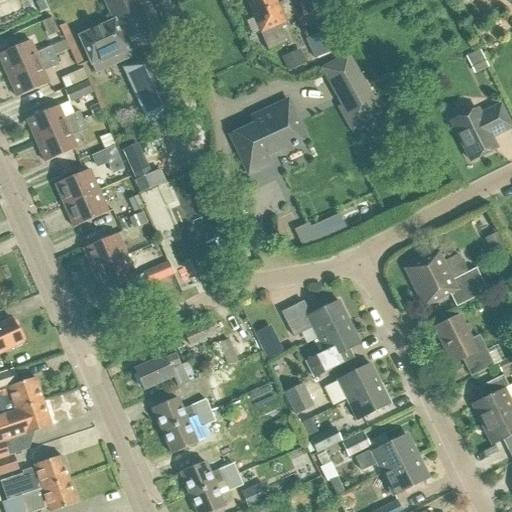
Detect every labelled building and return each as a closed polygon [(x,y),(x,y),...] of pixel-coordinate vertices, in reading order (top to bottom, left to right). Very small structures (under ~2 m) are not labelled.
[(102,0),(112,22),(78,37),(91,66),(95,73),(129,58),(122,43),(148,31),(134,0),(102,0)] [(287,0),(276,5),(274,0),(246,0),(245,1),(260,36),(285,25),(285,24),(298,18),(290,0),(287,0)] [(315,64),(337,54),(326,31),(305,41),(315,64)] [(0,61),(7,77),(54,56),(50,47),(35,54),(30,42),(0,54),(0,61)] [(287,73),(305,65),(298,50),(280,58),(287,73)] [(158,51),(154,53),(120,69),(146,124),(183,107),(158,51)] [(465,60),(472,75),(486,68),(479,53),(465,60)] [(347,54),(318,70),(340,107),(368,91),(347,54)] [(437,86),(461,69),(451,55),(427,72),(437,86)] [(58,66),(54,56),(7,77),(16,99),(48,85),(43,72),(58,66)] [(62,92),(67,104),(90,94),(85,83),(84,83),(77,69),(55,79),(60,92),(62,92)] [(374,78),(378,89),(394,84),(390,73),(374,78)] [(252,124),(231,133),(250,176),(271,166),(268,158),(306,140),(287,99),(248,116),(252,124)] [(448,119),(461,111),(455,102),(442,110),(448,119)] [(477,110),(451,122),(470,162),(496,149),(491,138),(511,128),(500,105),(479,116),(477,110)] [(57,107),(26,121),(35,142),(82,122),(78,112),(62,118),(57,107)] [(82,122),(35,142),(44,164),(76,150),(71,137),(86,130),(82,122)] [(104,151),(115,146),(109,133),(99,138),(104,151)] [(147,169),(136,144),(120,151),(131,176),(147,169)] [(90,157),(95,167),(118,157),(113,147),(90,157)] [(63,207),(98,192),(89,170),(54,186),(63,207)] [(98,192),(63,207),(73,229),(108,213),(98,192)] [(137,197),(127,202),(133,214),(143,210),(137,197)] [(302,251),(317,244),(308,224),(293,231),(302,251)] [(117,235),(82,250),(91,271),(126,256),(117,235)] [(438,253),(408,268),(419,291),(415,293),(423,308),(449,295),(456,307),(486,292),(475,270),(452,281),(438,253)] [(126,256),(91,271),(101,293),(136,278),(126,256)] [(149,285),(157,281),(170,276),(165,264),(143,273),(149,285)] [(303,302),(281,313),(293,338),(311,329),(316,339),(349,323),(338,302),(309,316),(303,302)] [(471,340),(459,316),(433,329),(451,365),(462,360),(470,377),(493,366),(485,352),(478,337),(471,340)] [(0,354),(23,344),(11,320),(0,325),(0,354)] [(184,335),(190,347),(216,334),(211,322),(184,335)] [(316,339),(323,352),(304,362),(313,380),(353,359),(349,350),(359,345),(349,323),(316,339)] [(215,337),(207,341),(216,360),(224,356),(215,337)] [(268,360),(282,352),(275,338),(261,346),(268,360)] [(497,346),(485,352),(493,366),(504,361),(497,346)] [(164,356),(134,370),(143,391),(169,379),(173,388),(186,382),(179,365),(181,364),(176,353),(165,358),(164,356)] [(379,385),(369,365),(336,381),(346,402),(379,385)] [(35,379),(16,385),(11,371),(0,374),(0,418),(43,404),(35,379)] [(481,400),(471,405),(481,426),(511,410),(511,385),(508,387),(502,376),(476,389),(481,400)] [(257,402),(269,398),(264,385),(252,389),(257,402)] [(283,395),(294,417),(314,407),(304,385),(283,395)] [(389,405),(379,385),(346,402),(356,422),(389,405)] [(176,399),(151,410),(161,432),(209,412),(204,400),(181,410),(176,399)] [(0,418),(0,460),(12,456),(28,451),(33,432),(51,426),(43,404),(0,418)] [(511,410),(481,426),(491,447),(502,441),(507,451),(511,461),(511,410)] [(214,422),(209,412),(161,432),(171,455),(196,444),(191,432),(214,422)] [(308,454),(311,452),(313,451),(315,454),(340,442),(333,428),(308,440),(309,442),(303,445),(308,454)] [(340,444),(346,458),(368,448),(362,434),(340,444)] [(368,452),(354,459),(360,472),(376,464),(382,475),(416,458),(405,436),(371,453),(369,454),(368,452)] [(12,456),(0,460),(0,476),(17,471),(12,456)] [(33,466),(35,471),(30,472),(29,470),(20,473),(21,475),(0,481),(0,486),(5,501),(17,497),(18,498),(41,490),(69,480),(61,457),(33,466)] [(416,458),(382,475),(393,497),(427,480),(416,458)] [(189,496),(237,476),(232,464),(209,474),(204,463),(179,474),(189,496)] [(242,486),(237,476),(189,496),(195,511),(215,511),(224,508),(219,496),(242,486)] [(336,478),(328,482),(335,495),(343,492),(336,478)] [(69,480),(41,490),(18,498),(22,511),(36,511),(47,508),(48,511),(53,511),(77,504),(69,480)] [(262,484),(240,493),(247,509),(269,499),(262,484)] [(244,511),(243,511),(268,511),(264,502),(244,511)] [(373,511),(399,511),(395,502),(373,511)]
